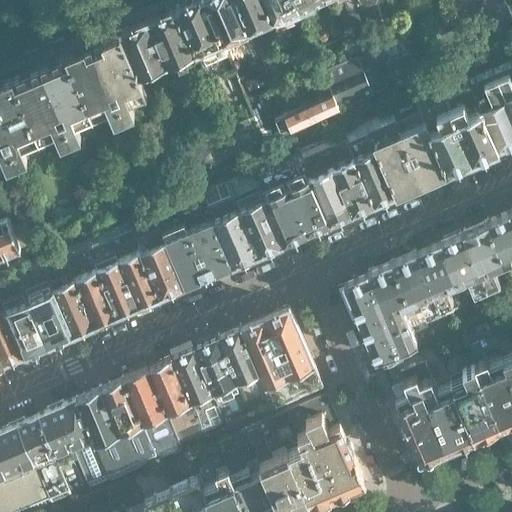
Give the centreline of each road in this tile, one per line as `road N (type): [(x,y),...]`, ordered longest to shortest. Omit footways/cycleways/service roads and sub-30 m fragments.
road 1 (residential): [(304,266),(0,396)]
road 2 (residential): [(410,511),(304,266)]
road 3 (residential): [(511,177),(304,266)]
road 4 (residential): [(0,58),(137,0)]
